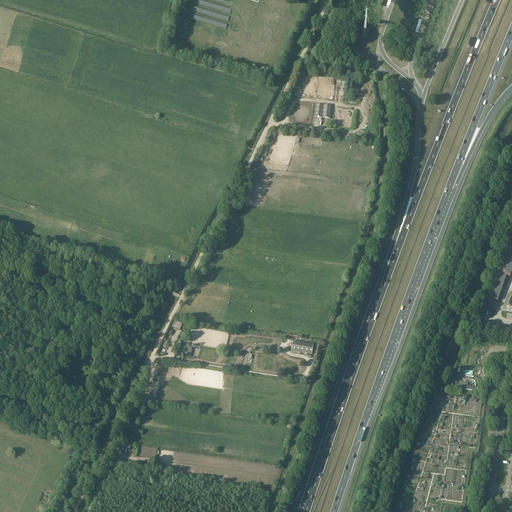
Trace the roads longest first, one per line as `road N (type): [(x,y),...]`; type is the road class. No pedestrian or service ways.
road 1 (track): [(272,511),(369,241),(388,143),(383,70)]
road 2 (motorway): [(334,511),(448,187)]
road 3 (track): [(180,297),(328,0)]
road 4 (motorway): [(495,0),(391,266)]
road 5 (motorway): [(391,266),(305,511)]
road 6 (track): [(74,511),(180,297)]
road 7 (track): [(269,125),(361,130),(362,110),(333,103),(294,101),(288,117)]
road 8 (unclassified): [(450,343),(511,179)]
road 9 (motorway): [(422,97),(417,159),(391,266)]
road 10 (motorway): [(448,187),(511,30)]
road 11 (track): [(247,349),(238,369),(293,376),(304,371),(303,357),(256,345)]
